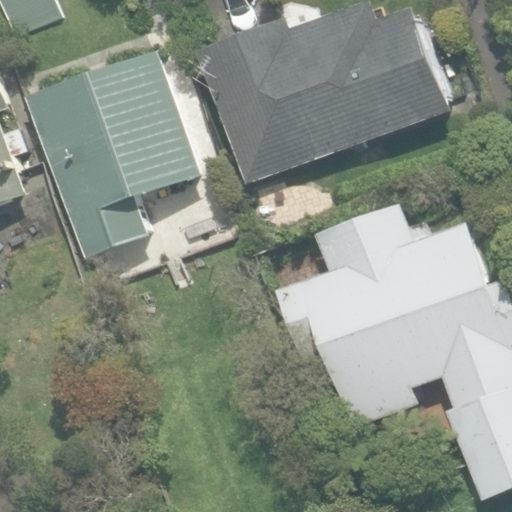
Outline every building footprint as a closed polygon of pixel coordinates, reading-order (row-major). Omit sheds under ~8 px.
[(0,0),(0,2),(12,35),(61,17),(55,0),(0,0)] [(206,55),(254,187),(460,112),(424,12),(390,24),(383,5),(305,34),(300,22),(206,55)] [(0,207),(35,195),(7,117),(21,113),(0,54),(0,207)] [(35,100),(92,263),(156,240),(141,200),(169,191),(177,215),(216,201),(208,180),(211,178),(167,54),(35,100)] [(451,381),(493,501),(511,493),(511,283),(498,288),(476,226),(423,244),(411,208),(324,237),(336,275),(287,293),(312,363),(338,354),(364,428),(425,406),(420,392),(451,381)]
